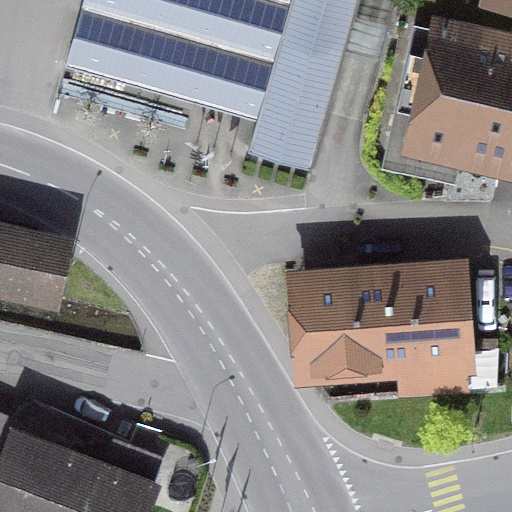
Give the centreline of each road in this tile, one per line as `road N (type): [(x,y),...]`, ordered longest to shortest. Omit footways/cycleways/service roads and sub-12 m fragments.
road 1 (residential): [(511,231),(282,232),(227,246),(165,276)]
road 2 (residential): [(251,402),(0,350)]
road 3 (secondary): [(0,167),(117,222),(165,276)]
road 4 (secondary): [(165,276),(251,402)]
road 5 (secondary): [(251,402),(314,511)]
